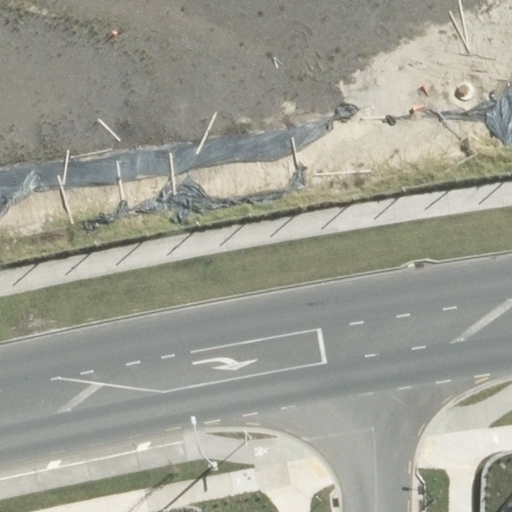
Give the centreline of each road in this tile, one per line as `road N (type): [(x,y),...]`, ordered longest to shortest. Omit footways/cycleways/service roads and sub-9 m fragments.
road 1 (unclassified): [(0,402),(348,325)]
road 2 (residential): [(348,325),(371,421),(371,511)]
road 3 (unclassified): [(348,325),(511,295)]
